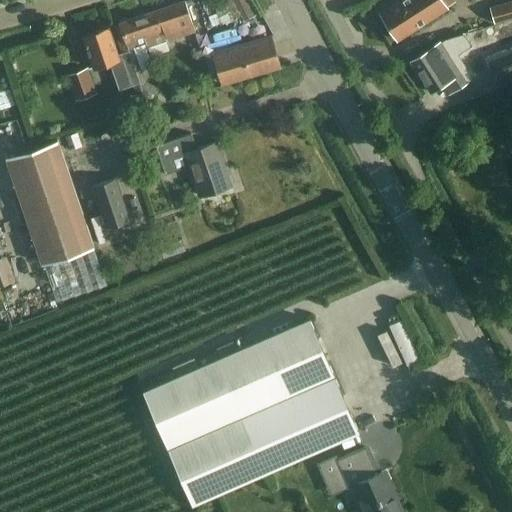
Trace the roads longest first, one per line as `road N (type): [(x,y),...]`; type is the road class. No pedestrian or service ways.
road 1 (tertiary): [(511,413),(380,180),(291,0)]
road 2 (unclassified): [(511,348),(328,0)]
